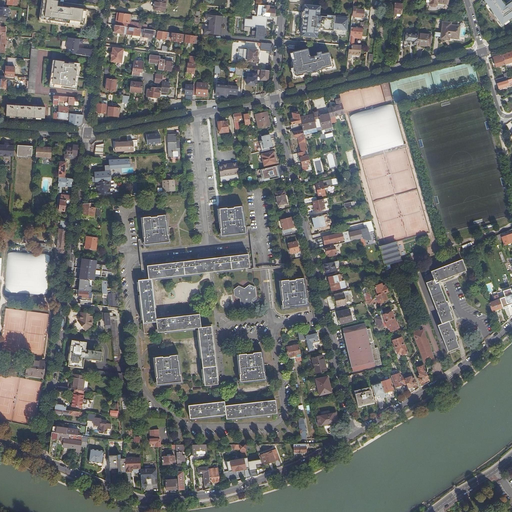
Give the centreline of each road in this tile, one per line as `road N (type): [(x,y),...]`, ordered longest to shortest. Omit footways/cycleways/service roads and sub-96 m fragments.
road 1 (residential): [(354,434),(274,100)]
road 2 (residential): [(354,434),(252,482),(180,498),(124,494),(41,459)]
road 3 (residential): [(87,133),(41,459)]
road 4 (residential): [(274,100),(482,52)]
road 5 (residential): [(511,323),(455,372),(354,434)]
road 6 (residential): [(87,133),(274,100)]
road 7 (residential): [(108,0),(87,133)]
